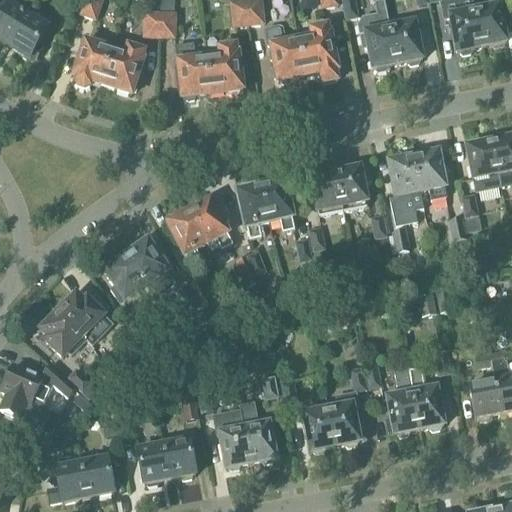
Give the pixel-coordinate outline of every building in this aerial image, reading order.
[(80,0),(67,0),(63,12),(74,16),(80,0)] [(103,2),(97,0),(87,0),(81,18),(95,23),(103,2)] [(335,0),(320,0),(323,14),(337,11),(335,0)] [(429,7),(427,0),(415,0),(417,10),(429,7)] [(354,1),(342,4),(346,24),(358,22),(354,1)] [(0,45),(5,49),(27,14),(18,9),(19,6),(16,3),(11,11),(1,4),(0,4),(0,45)] [(246,7),(249,31),(264,29),(261,5),(246,7)] [(398,70),(389,28),(387,17),(384,6),(375,8),(377,19),(360,22),(357,27),(362,54),(368,53),(373,75),(375,74),(378,77),(385,76),(387,72),(398,70)] [(234,32),(249,31),(246,7),(231,8),(234,32)] [(487,9),(474,11),(482,53),(493,51),(496,54),(503,52),(504,49),(507,48),(499,11),(488,13),(487,9)] [(482,53),(474,11),(460,14),(461,18),(450,20),(458,58),(460,58),(463,60),(470,59),(472,55),(482,53)] [(36,20),(27,14),(5,49),(29,64),(30,62),(35,65),(41,53),(37,50),(47,33),(37,26),(41,19),(38,17),(36,20)] [(422,65),(415,28),(414,23),(399,26),(397,15),(387,17),(389,28),(398,70),(409,68),(411,71),(418,69),(419,65),(422,65)] [(159,43),(160,19),(145,19),(144,42),(159,43)] [(175,19),(160,19),(159,43),(174,43),(175,19)] [(278,86),(305,81),(298,40),(286,42),(284,30),(280,29),(267,32),(264,35),(267,50),(271,51),(271,54),(269,56),(270,64),(274,65),(278,86)] [(298,40),(305,81),(321,77),(323,88),(337,85),(335,75),(337,74),(330,39),(329,39),(327,32),(312,35),(312,37),(298,40)] [(101,90),(113,50),(100,45),(98,51),(86,47),(85,49),(81,51),(78,58),(81,61),(74,81),(78,82),(77,87),(79,92),(84,94),(89,91),(90,86),(101,90)] [(204,58),(195,59),(193,46),(175,49),(178,69),(175,72),(176,80),(179,82),(182,102),(208,99),(204,58)] [(113,50),(101,90),(131,99),(132,97),(135,96),(138,89),(136,85),(142,65),(141,64),(143,57),(129,52),(128,54),(113,50)] [(204,58),(208,99),(227,97),(230,100),(237,99),(239,95),(242,95),(237,59),(236,59),(235,52),(219,54),(219,56),(204,58)] [(497,179),(508,177),(509,183),(511,182),(511,139),(502,142),(502,145),(490,147),(497,179)] [(466,152),(472,184),(473,191),(485,188),(487,195),(499,193),(497,179),(490,147),(479,150),(478,146),(467,149),(468,152),(466,152)] [(413,163),(420,198),(430,196),(432,206),(446,203),(445,193),(446,193),(439,158),(436,159),(434,157),(426,158),(425,161),(413,163)] [(420,198),(413,163),(403,165),(401,163),(393,164),(392,167),(389,168),(396,203),(397,202),(399,212),(413,209),(412,200),(420,198)] [(336,178),(344,217),(368,212),(367,207),(361,174),(359,174),(356,172),(348,174),(346,176),(336,178)] [(344,217),(336,178),(325,180),(322,178),(315,180),(313,183),(311,183),(318,217),(319,217),(320,221),(344,217)] [(285,186),(261,191),(269,228),(280,225),(283,238),(295,235),(292,223),(293,222),(285,186)] [(269,228),(261,191),(238,197),(246,233),(247,233),(250,246),(262,243),(259,231),(269,228)] [(472,201),(461,203),(465,223),(476,221),(472,201)] [(189,218),(206,250),(216,245),(222,255),(233,250),(227,238),(228,238),(211,206),(189,218)] [(206,250),(189,218),(168,229),(185,261),(186,261),(192,272),(203,266),(197,255),(206,250)] [(387,242),(387,241),(383,222),(371,224),(376,244),(387,242)] [(463,224),(450,227),(454,247),(467,244),(463,224)] [(478,224),(464,227),(466,239),(480,236),(478,224)] [(321,233),(310,236),(314,257),(325,254),(321,233)] [(387,241),(387,242),(390,259),(409,256),(406,235),(393,238),(393,240),(387,241)] [(308,245),(296,247),(301,267),(312,264),(308,245)] [(136,254),(126,261),(154,301),(157,299),(159,301),(175,290),(167,277),(169,276),(148,246),(146,247),(142,246),(136,251),(136,254)] [(247,262),(254,281),(266,277),(258,258),(247,262)] [(154,301),(126,261),(117,267),(114,266),(107,270),(107,273),(105,275),(132,314),(142,306),(144,308),(154,301)] [(257,288),(254,281),(247,262),(236,266),(247,292),(257,288)] [(200,284),(191,290),(199,305),(203,311),(212,305),(209,300),(200,284)] [(189,291),(177,298),(187,315),(199,309),(189,291)] [(449,296),(436,298),(441,318),(453,316),(449,296)] [(436,319),(432,299),(419,301),(423,321),(436,319)] [(55,315),(86,345),(97,335),(99,337),(109,327),(86,305),(84,307),(76,300),(68,308),(63,308),(55,315)] [(392,307),(382,309),(386,327),(396,325),(392,307)] [(354,329),(351,313),(338,316),(341,331),(354,329)] [(86,345),(55,315),(48,322),(49,327),(41,336),(48,343),(45,345),(62,363),(68,357),(71,360),(86,345)] [(137,324),(125,331),(135,349),(148,342),(137,324)] [(123,335),(112,341),(122,358),(132,352),(123,335)] [(494,383),(501,420),(511,417),(511,383),(510,384),(507,368),(505,369),(503,357),(490,360),(492,371),(494,383)] [(447,358),(436,360),(440,380),(451,378),(447,358)] [(492,371),(490,360),(476,362),(478,374),(492,371)] [(52,390),(67,403),(75,393),(49,369),(40,379),(45,382),(52,390)] [(420,436),(408,375),(407,370),(393,373),(399,401),(387,403),(391,421),(384,423),(388,441),(395,439),(395,440),(398,440),(400,443),(408,441),(410,438),(420,436)] [(2,396),(4,397),(0,404),(0,415),(20,425),(28,408),(32,409),(34,404),(43,408),(49,394),(52,390),(45,382),(43,385),(14,371),(2,396)] [(378,371),(367,373),(370,394),(382,392),(378,371)] [(408,375),(420,436),(430,433),(433,436),(440,435),(442,431),(444,431),(437,394),(426,396),(425,391),(421,372),(408,375)] [(352,376),(356,395),(357,396),(367,394),(363,373),(352,376)] [(76,375),(68,383),(82,397),(90,389),(76,375)] [(275,383),(263,385),(267,405),(279,402),(275,383)] [(501,420),(494,383),(483,386),(483,389),(469,392),(476,425),(501,420)] [(294,387),(282,390),(286,411),(298,408),(294,387)] [(209,395),(197,397),(201,417),(213,414),(209,395)] [(359,410),(357,396),(356,395),(334,400),(336,408),(327,410),(335,452),(345,450),(349,453),(356,451),(358,448),(360,447),(353,411),(359,410)] [(194,403),(182,405),(185,425),(197,423),(194,403)] [(240,410),(241,416),(251,469),(262,467),(264,469),(272,467),(273,465),(276,464),(269,429),(259,431),(256,419),(254,408),(240,410)] [(335,452),(327,410),(314,413),(315,417),(303,419),(311,457),(313,456),(316,459),(324,458),(326,454),(335,452)] [(240,471),(251,469),(241,416),(212,421),(216,441),(220,440),(226,474),(229,473),(231,475),(238,474),(240,471)] [(125,417),(102,422),(106,441),(129,436),(125,417)] [(76,438),(72,432),(60,440),(64,446),(76,438)] [(42,470),(46,451),(4,443),(2,455),(29,461),(28,468),(42,470)] [(161,446),(169,485),(181,482),(183,485),(191,483),(192,480),(195,479),(188,445),(173,448),(172,443),(161,446)] [(169,485),(161,446),(151,447),(152,452),(137,455),(144,490),(146,489),(148,492),(157,490),(158,487),(169,485)] [(24,482),(28,463),(15,460),(11,480),(24,482)] [(91,462),(80,464),(88,503),(113,498),(107,464),(91,467),(91,462)] [(62,473),(55,475),(59,493),(48,495),(51,509),(62,507),(62,508),(88,503),(80,464),(70,466),(70,464),(60,466),(62,473)] [(0,510),(1,504),(7,505),(9,491),(0,489),(0,510)]
